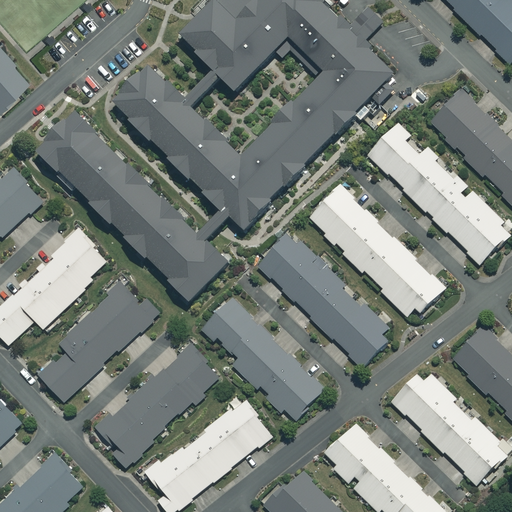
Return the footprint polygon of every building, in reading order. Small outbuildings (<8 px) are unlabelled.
[(401,73),(326,0),(212,0),(179,34),(236,91),(289,43),(325,79),(243,156),(149,63),(110,102),(222,211),(230,220),(243,233),(401,73)] [(443,0),(457,12),(456,13),(510,64),(511,62),(511,1),(510,0),(499,0),(499,1),(498,0),(443,0)] [(0,105),(26,83),(0,52),(0,105)] [(511,141),(459,90),(429,122),(447,139),(445,141),(483,178),(485,175),(504,193),(501,196),(511,206),(511,141)] [(208,241),(200,233),(77,113),(38,152),(191,302),(230,263),(208,241)] [(411,136),(398,124),(368,154),(480,265),(511,232),(511,231),(472,192),(465,199),(461,194),(467,187),(427,148),(423,152),(409,139),(411,136)] [(0,240),(43,202),(13,168),(0,179),(0,240)] [(445,287),(340,186),(309,218),(344,252),(342,254),(362,273),(364,271),(383,289),(381,292),(407,317),(415,309),(420,314),(445,287)] [(222,211),(200,233),(208,241),(230,220),(222,211)] [(99,246),(74,222),(60,237),(56,233),(35,254),(43,262),(21,284),(12,276),(0,288),(0,338),(7,345),(32,319),(45,332),(94,282),(90,278),(105,262),(94,251),(99,246)] [(299,244),(288,234),(257,268),(313,318),(311,320),(349,354),(348,356),(362,369),(388,341),(382,335),(389,328),(364,305),(362,308),(343,290),(347,285),(301,243),(299,244)] [(141,304),(121,283),(105,298),(107,299),(60,345),(66,351),(39,377),(64,403),(141,329),(143,331),(160,314),(146,299),(141,304)] [(325,391),(234,295),(199,328),(214,344),(220,339),(238,359),(232,364),(257,390),(261,386),(270,395),(266,399),(281,414),(284,411),(295,422),(310,409),(308,406),(325,391)] [(511,356),(483,327),(452,358),(469,376),(468,377),(485,394),(487,393),(508,415),(507,416),(511,420),(511,356)] [(220,378),(192,345),(176,359),(177,360),(96,428),(115,451),(113,453),(125,468),(155,443),(152,440),(165,428),(164,426),(192,402),(195,406),(205,397),(202,393),(220,378)] [(444,452),(465,472),(462,475),(476,488),(511,451),(511,446),(503,438),(499,442),(475,418),(473,420),(455,403),(457,400),(431,374),(424,382),(417,375),(389,404),(404,418),(406,415),(422,430),(419,433),(442,455),(444,452)] [(211,483),(212,485),(234,468),(233,467),(257,447),(259,449),(275,436),(247,400),(244,402),(238,395),(228,403),(231,407),(163,463),(160,458),(143,472),(157,489),(159,488),(166,497),(160,503),(167,511),(178,511),(194,500),(192,498),(211,483)] [(0,451),(27,427),(0,397),(0,451)] [(439,505),(354,421),(323,452),(337,466),(333,469),(348,484),(355,477),(360,482),(353,488),(377,511),(381,511),(382,511),(383,511),(452,511),(453,511),(443,501),(439,505)] [(4,494),(21,511),(71,511),(75,509),(69,503),(86,488),(55,456),(21,487),(17,483),(4,494)] [(342,511),(300,471),(265,507),(270,511),(342,511)] [(21,511),(4,494),(0,498),(0,511),(21,511)]
